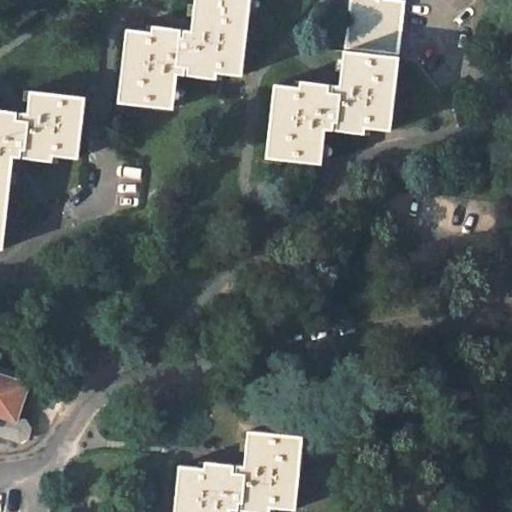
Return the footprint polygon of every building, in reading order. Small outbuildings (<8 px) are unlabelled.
[(129,32),(120,104),(174,111),(180,76),(217,81),(218,74),(242,78),(252,0),(196,0),(192,33),(171,30),(153,28),(152,34),(129,32)] [(391,134),(405,3),(373,0),(351,0),(342,87),(303,83),(303,90),(277,87),(269,161),(322,168),(326,134),(343,136),(364,138),(364,131),(391,134)] [(0,248),(6,249),(17,157),(54,162),(55,152),(82,156),(88,100),(34,93),(31,114),(0,109),(0,248)] [(6,354),(0,352),(0,434),(20,441),(32,439),(34,429),(32,424),(22,420),(33,386),(34,383),(0,372),(0,371),(2,365),(6,354)] [(43,378),(2,365),(0,371),(0,372),(34,383),(33,386),(39,388),(43,378)] [(232,511),(234,506),(277,510),(278,502),(302,505),(309,437),(249,429),(245,465),(220,461),(209,460),(208,468),(183,464),(177,511),(232,511)]
